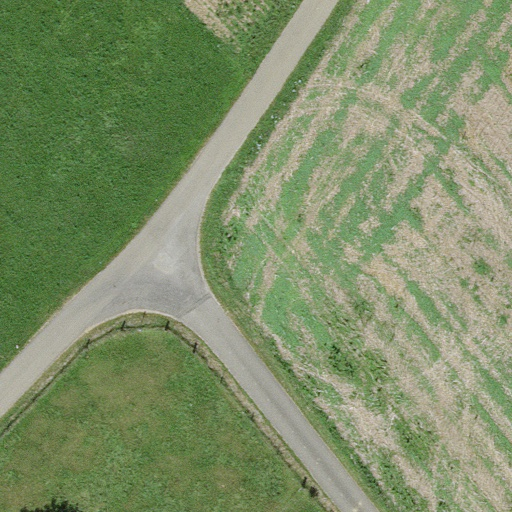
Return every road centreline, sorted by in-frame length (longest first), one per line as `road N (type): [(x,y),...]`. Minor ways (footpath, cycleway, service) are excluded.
road 1 (unclassified): [(351,511),(147,258)]
road 2 (unclassified): [(316,0),(147,258)]
road 3 (unclassified): [(147,258),(0,398)]
